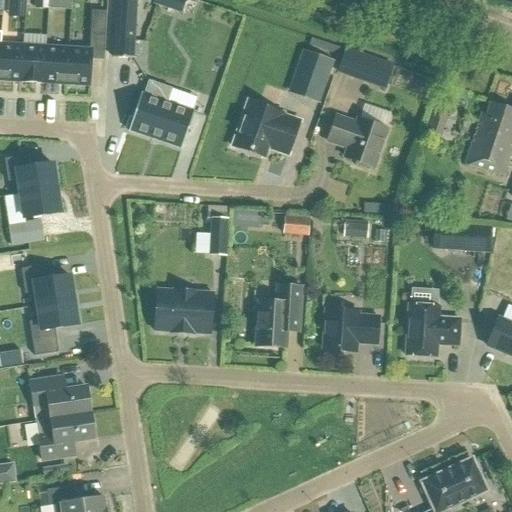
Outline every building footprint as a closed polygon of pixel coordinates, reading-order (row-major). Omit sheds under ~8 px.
[(48,0),(48,10),(59,11),(59,0),(48,0)] [(139,1),(132,0),(119,0),(115,59),(134,60),(139,1)] [(154,0),(153,5),(180,14),(184,0),(154,0)] [(106,13),(94,12),(92,37),(105,38),(106,13)] [(20,49),(20,46),(0,44),(0,82),(17,84),(20,49)] [(43,50),(43,47),(20,46),(20,49),(17,84),(40,85),(43,50)] [(65,52),(65,49),(43,47),(43,50),(40,85),(63,87),(65,52)] [(65,52),(63,87),(87,88),(89,50),(65,49),(65,52)] [(296,68),(327,78),(333,62),(302,51),(296,68)] [(369,59),(361,83),(386,92),(394,68),(369,59)] [(166,103),(171,90),(149,83),(145,96),(139,94),(127,130),(179,149),(192,112),(166,103)] [(228,150),(264,163),(268,151),(287,158),(301,121),(285,115),(285,113),(247,99),(228,150)] [(511,134),(511,129),(511,111),(490,105),(486,117),(481,115),(465,165),(502,177),(508,160),(504,159),(511,135),(511,134)] [(356,125),(335,118),(327,143),(347,150),(344,159),(355,163),(354,167),(368,171),(369,168),(373,169),(386,131),(357,121),(356,125)] [(38,193),(55,190),(52,166),(29,169),(27,157),(3,161),(5,173),(16,172),(20,196),(38,193)] [(38,193),(20,196),(23,220),(13,222),(15,234),(39,230),(37,219),(59,215),(55,190),(38,193)] [(283,235),(307,237),(309,215),(285,213),(283,235)] [(209,219),(208,256),(224,256),(225,220),(209,219)] [(354,223),(353,238),(365,239),(366,224),(354,223)] [(275,241),(274,225),(249,226),(250,243),(275,241)] [(453,228),(451,253),(488,256),(490,230),(453,228)] [(312,229),(311,243),(331,243),(331,229),(312,229)] [(54,305),(72,303),(68,278),(45,282),(43,270),(20,273),(21,286),(32,284),(36,308),(54,305)] [(300,335),(303,286),(275,285),(274,301),(255,300),(253,349),(286,351),(288,334),(300,335)] [(153,333),(169,334),(169,335),(194,337),(194,335),(209,336),(212,294),(197,293),(197,292),(173,290),(173,292),(156,291),(153,333)] [(54,305),(36,308),(40,333),(29,334),(31,346),(55,343),(53,331),(76,327),(72,303),(54,305)] [(443,344),(443,346),(458,347),(459,321),(438,320),(439,309),(408,307),(405,357),(435,359),(436,344),(443,344)] [(326,311),(323,351),(354,353),(355,340),(359,340),(358,344),(361,344),(376,345),(378,319),(356,318),(357,313),(326,311)] [(511,325),(498,320),(487,348),(511,358),(511,325)] [(33,423),(34,423),(90,414),(86,389),(66,392),(64,379),(29,384),(35,422),(33,423)] [(90,414),(34,423),(34,424),(35,424),(41,462),(76,457),(74,443),(94,440),(90,414)] [(436,511),(440,511),(486,492),(473,463),(424,485),(436,511)] [(0,485),(16,483),(14,469),(0,470),(0,485)] [(54,511),(104,511),(103,499),(73,503),(70,488),(45,492),(48,508),(53,507),(54,511)]
